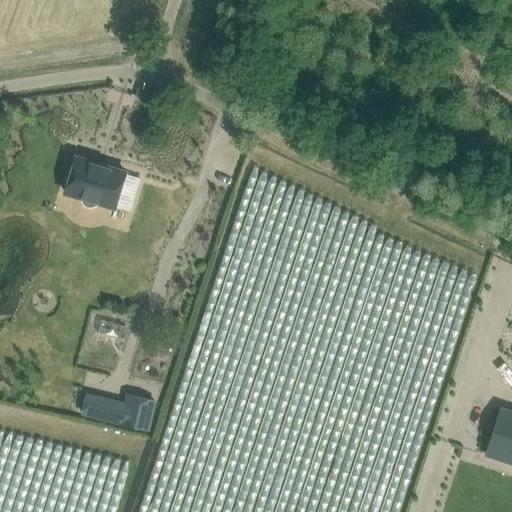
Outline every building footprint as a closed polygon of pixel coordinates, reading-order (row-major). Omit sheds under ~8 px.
[(449,28),(459,0),(444,0),(435,23),(449,28)] [(306,50),(314,35),(301,29),(294,44),(306,50)] [(405,61),(412,39),(398,34),(391,56),(405,61)] [(354,50),(367,55),(372,41),(360,36),(354,50)] [(332,90),(343,56),(333,52),(329,64),(312,58),(304,81),(332,90)] [(511,57),(502,73),(511,79),(511,57)] [(366,100),(379,64),(366,59),(353,96),(366,100)] [(376,110),(399,118),(410,86),(387,78),(376,110)] [(434,112),(445,118),(452,105),(441,99),(434,112)] [(414,135),(419,122),(403,117),(399,130),(414,135)] [(494,156),(506,162),(511,149),(511,127),(509,126),(494,156)] [(458,129),(453,150),(475,156),(481,135),(458,129)] [(77,156),(65,192),(81,197),(82,201),(84,204),(88,207),(92,207),(95,205),(99,202),(114,207),(115,205),(125,173),(126,171),(109,166),(93,161),(77,156)] [(158,194),(152,220),(129,214),(120,252),(162,263),(174,217),(191,222),(196,204),(158,194)] [(127,392),(120,424),(149,431),(157,399),(127,392)] [(511,411),(501,408),(486,453),(511,461),(511,411)]
